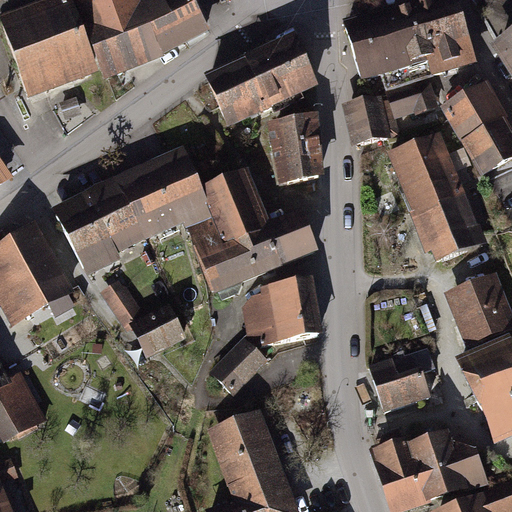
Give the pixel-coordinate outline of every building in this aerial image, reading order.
[(92,70),(66,0),(65,0),(6,22),(32,92),(92,70)] [(80,0),(109,74),(163,51),(205,28),(192,0),(80,0)] [(453,0),(444,0),(346,31),(362,82),(409,67),(414,83),(474,64),(453,0)] [(297,43),(208,82),(228,126),(316,87),(297,43)] [(436,86),(394,98),(401,122),(443,110),(436,86)] [(511,137),(484,88),(446,109),(484,176),(511,159),(511,137)] [(390,98),(350,108),(361,150),(401,139),(390,98)] [(316,118),(269,125),(279,188),(321,180),(316,118)] [(438,138),(394,156),(437,265),(481,248),(438,138)] [(198,151),(64,214),(98,278),(193,229),(218,290),(319,251),(306,219),(281,228),(257,175),(221,192),(198,151)] [(0,188),(12,180),(0,162),(0,188)] [(47,232),(0,256),(0,297),(19,334),(83,301),(47,232)] [(511,317),(495,279),(452,297),(475,350),(511,334),(511,317)] [(121,285),(106,296),(126,324),(141,313),(121,285)] [(321,286),(246,306),(252,339),(217,377),(241,401),(276,366),(270,359),(334,339),(321,286)] [(168,310),(136,326),(150,353),(182,337),(168,310)] [(511,341),(468,362),(503,438),(511,433),(511,341)] [(0,423),(15,449),(55,425),(26,377),(19,381),(0,349),(0,423)] [(429,352),(376,370),(391,413),(431,399),(422,372),(434,368),(429,352)] [(308,511),(269,414),(214,437),(241,504),(221,511),(308,511)] [(422,445),(383,458),(400,511),(426,511),(500,487),(486,445),(466,451),(461,438),(424,450),(422,445)] [(17,462),(0,468),(0,511),(21,511),(11,488),(26,483),(17,462)] [(511,511),(511,490),(452,511),(511,511)]
